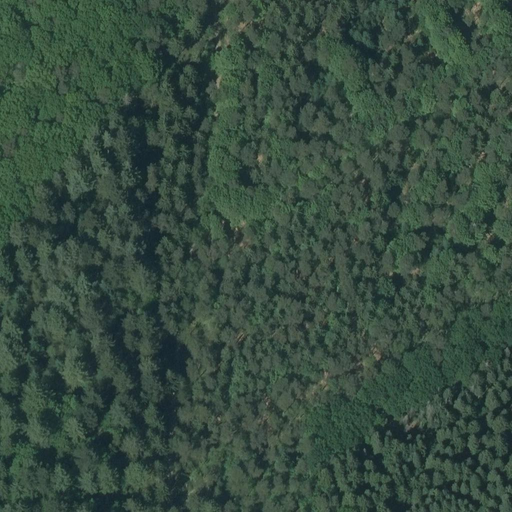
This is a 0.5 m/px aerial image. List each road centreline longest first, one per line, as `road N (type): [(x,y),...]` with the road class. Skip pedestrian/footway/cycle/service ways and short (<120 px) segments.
road 1 (track): [(211,0),(217,108),(176,350),(170,511)]
road 2 (track): [(170,503),(511,292)]
road 3 (track): [(189,269),(511,62)]
